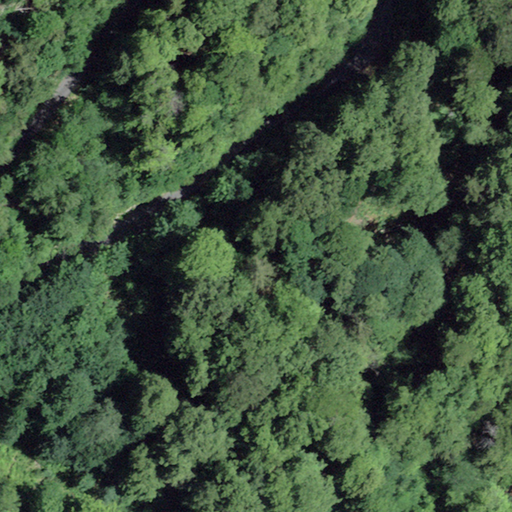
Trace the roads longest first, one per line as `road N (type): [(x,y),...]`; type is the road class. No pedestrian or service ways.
road 1 (track): [(390,0),(381,37),(366,57),(161,207),(0,297)]
road 2 (track): [(0,161),(134,0)]
